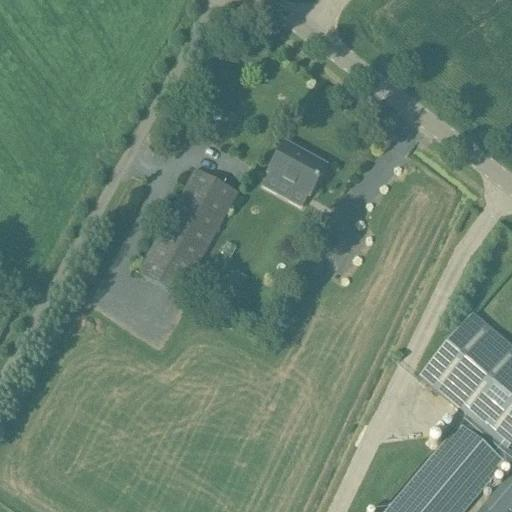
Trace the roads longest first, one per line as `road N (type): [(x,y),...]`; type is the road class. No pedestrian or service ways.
road 1 (unclassified): [(0,381),(216,0)]
road 2 (tertiary): [(511,188),(296,24)]
